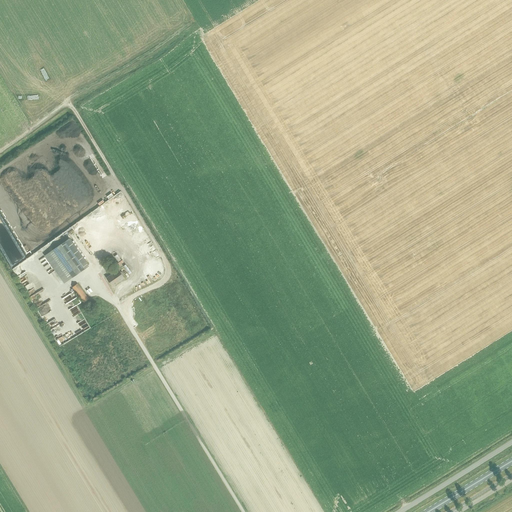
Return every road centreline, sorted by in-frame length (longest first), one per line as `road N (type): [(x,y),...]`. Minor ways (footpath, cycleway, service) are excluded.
road 1 (unknown): [(245,511),(97,275)]
road 2 (unclassified): [(399,511),(511,442)]
